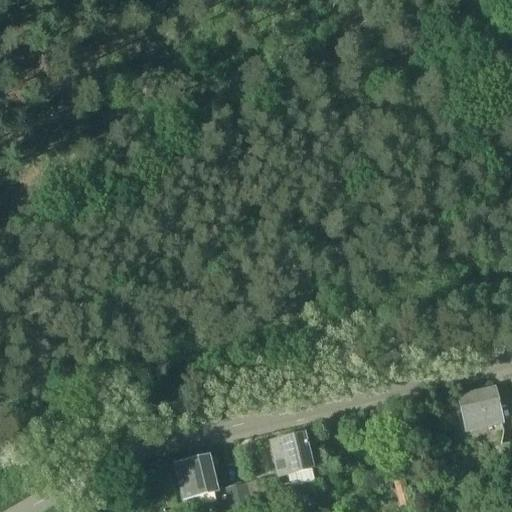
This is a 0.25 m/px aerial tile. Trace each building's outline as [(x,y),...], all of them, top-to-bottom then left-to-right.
[(493,390),(459,398),(467,432),(501,424),(493,390)] [(304,435),(283,441),(284,444),(271,447),(279,478),(312,469),(304,435)] [(511,443),(500,446),(507,479),(511,477),(511,443)] [(209,458),(188,463),(188,467),(176,470),(183,501),(217,492),(209,458)] [(271,511),(263,480),(246,484),(253,511),(271,511)] [(397,487),(399,498),(408,495),(405,485),(397,487)] [(245,486),(226,491),(231,511),(236,511),(251,508),(245,486)]
